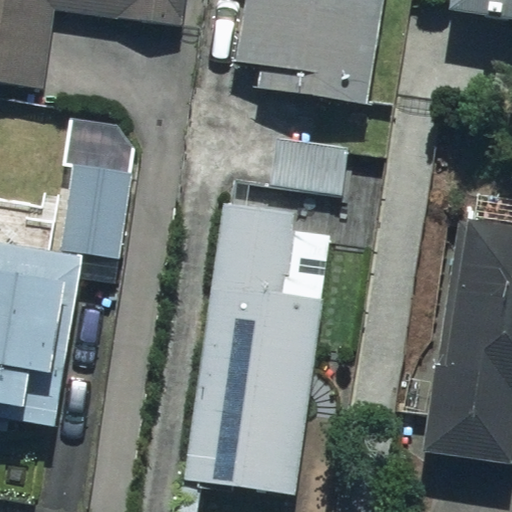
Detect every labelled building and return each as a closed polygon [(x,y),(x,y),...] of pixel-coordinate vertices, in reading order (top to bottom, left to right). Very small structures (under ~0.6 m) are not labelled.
[(0,0),(0,76),(57,84),(68,11),(208,31),(212,0),(0,0)] [(247,0),(242,79),(398,90),(403,0),(247,0)] [(511,0),(470,0),(470,16),(511,19),(511,0)] [(287,146),(284,187),(361,193),(364,152),(287,146)] [(77,155),(67,247),(0,239),(0,432),(99,443),(118,266),(139,268),(150,163),(77,155)] [(213,207),(194,472),(325,481),(344,216),(213,207)] [(445,443),(511,447),(511,236),(485,235),(476,353),(451,351),(445,443)]
